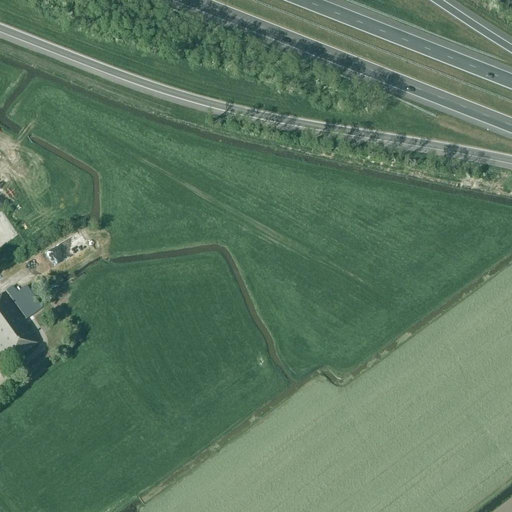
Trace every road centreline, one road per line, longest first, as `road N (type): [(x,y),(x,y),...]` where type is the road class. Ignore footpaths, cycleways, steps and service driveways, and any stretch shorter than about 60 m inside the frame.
road 1 (motorway): [(0,28),(241,112),(511,160)]
road 2 (motorway): [(190,0),(511,125)]
road 3 (motorway): [(511,82),(302,0)]
